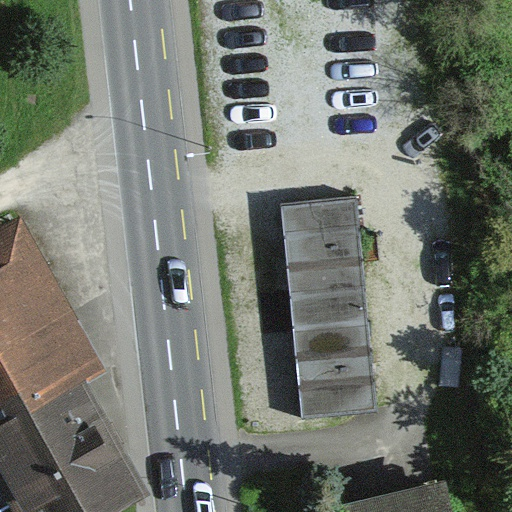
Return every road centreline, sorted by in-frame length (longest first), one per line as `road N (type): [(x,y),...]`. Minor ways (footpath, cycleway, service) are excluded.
road 1 (primary): [(130,0),(185,511)]
road 2 (track): [(0,200),(142,118)]
